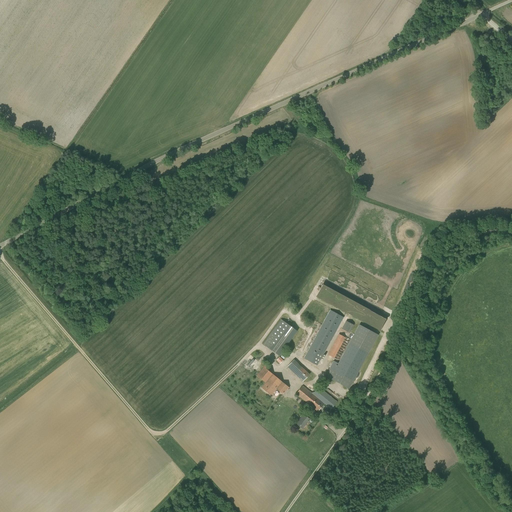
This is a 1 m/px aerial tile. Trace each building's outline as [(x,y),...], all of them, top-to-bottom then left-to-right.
[(325,281),(317,296),(381,330),(387,318),(380,314),(382,311),(325,281)] [(303,358),(317,366),(344,317),(330,310),(303,358)] [(297,331),(281,319),(263,344),(279,356),(297,331)] [(342,328),(350,332),(354,324),(346,320),(342,328)] [(349,342),(338,363),(333,361),(325,376),(349,389),(369,353),(378,335),(359,324),(349,342)] [(327,354),(334,358),(345,338),(339,334),(327,354)] [(287,367),(303,382),(309,374),(294,360),(287,367)] [(267,370),(270,366),(266,363),(256,375),(265,383),(261,388),(271,396),(277,389),(283,394),(289,387),(267,370)] [(303,385),(296,394),(318,412),(324,404),(331,410),(337,401),(319,386),(314,392),(312,392),(303,385)] [(304,414),(296,424),(302,429),(310,419),(304,414)]
